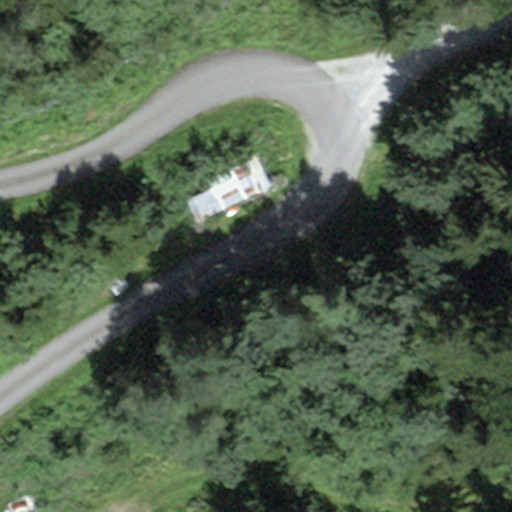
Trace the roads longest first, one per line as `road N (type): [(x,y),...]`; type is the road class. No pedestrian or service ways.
road 1 (unclassified): [(0,397),(316,199),(340,159),(329,105)]
road 2 (unclassified): [(0,185),(101,155),(217,80),(269,74),(329,105)]
road 3 (unclassified): [(329,105),(511,27)]
